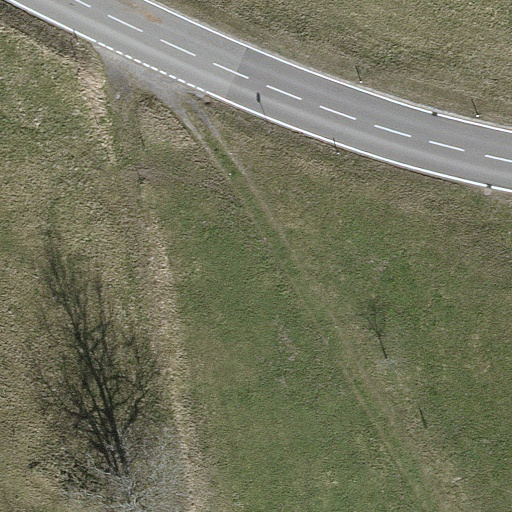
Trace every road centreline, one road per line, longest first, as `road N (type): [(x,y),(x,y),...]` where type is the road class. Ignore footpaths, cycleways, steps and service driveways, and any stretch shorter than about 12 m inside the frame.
road 1 (track): [(181,511),(119,110),(135,28),(241,180),(438,511)]
road 2 (secondary): [(77,0),(383,129),(511,161)]
